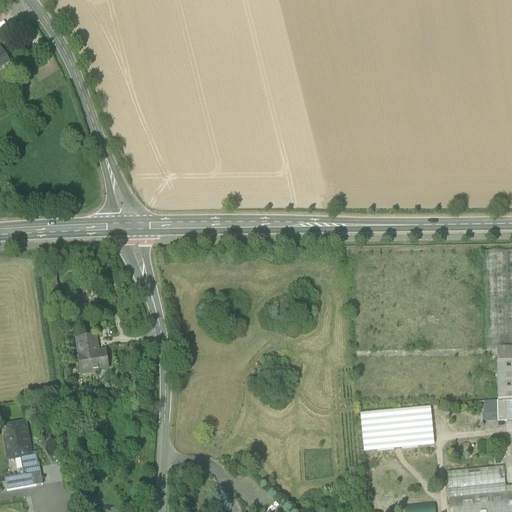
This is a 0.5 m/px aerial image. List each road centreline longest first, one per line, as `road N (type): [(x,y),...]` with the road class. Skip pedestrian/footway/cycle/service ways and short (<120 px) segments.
road 1 (tertiary): [(140,227),(511,224)]
road 2 (unclassified): [(161,331),(160,511)]
road 3 (unclassified): [(93,127),(63,48),(28,0)]
